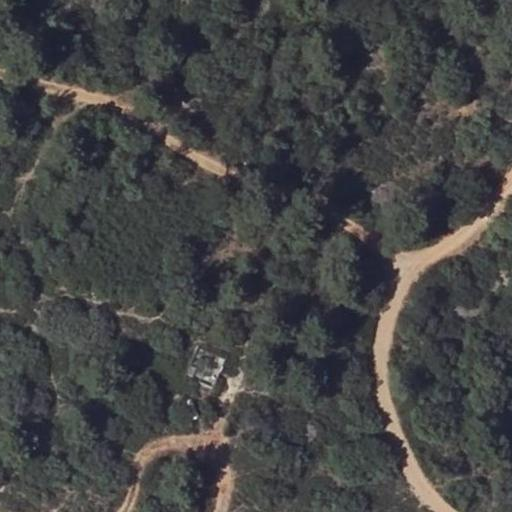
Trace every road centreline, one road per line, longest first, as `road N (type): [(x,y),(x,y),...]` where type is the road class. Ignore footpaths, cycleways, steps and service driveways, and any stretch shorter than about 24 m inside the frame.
road 1 (track): [(0,76),(124,106),(179,151),(321,205),(373,244),(390,269),(385,370),(398,439),(433,503),(447,511)]
road 2 (track): [(511,195),(449,252),(390,269)]
